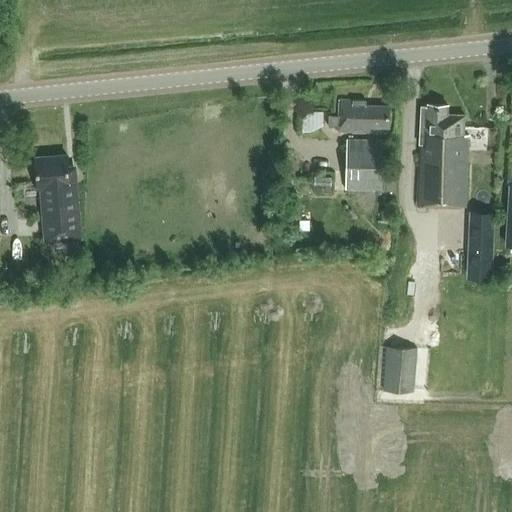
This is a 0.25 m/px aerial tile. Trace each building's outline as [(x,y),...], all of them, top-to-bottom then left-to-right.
[(328,126),(339,127),(339,130),(370,130),(370,125),(389,125),(389,105),(366,104),(366,99),(340,99),(339,115),(328,115),(328,126)] [(465,206),(469,135),(463,134),(464,114),(447,113),(448,104),(429,103),(429,106),(423,105),(418,203),(465,206)] [(496,127),(483,127),(482,151),(495,151),(496,127)] [(346,139),(345,189),(394,190),(394,179),(382,179),(383,140),(346,139)] [(38,185),(40,185),(45,242),(54,241),(55,247),(80,245),(79,235),(80,235),(75,170),(69,171),(68,153),(36,156),(38,185)] [(396,301),(417,304),(424,250),(403,247),(396,301)] [(380,389),(412,391),(415,348),(383,346),(380,389)]
